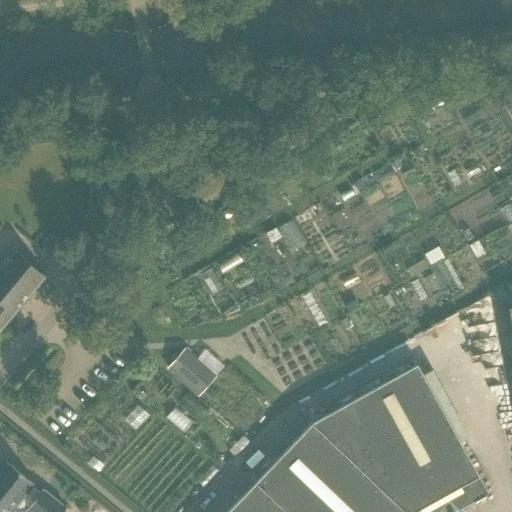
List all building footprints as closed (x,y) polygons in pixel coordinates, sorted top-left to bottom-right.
[(14,251),(0,267),(0,292),(10,301),(3,309),(11,316),(44,277),(14,251)] [(10,301),(0,292),(0,329),(11,316),(3,309),(10,301)] [(214,377),(199,364),(184,350),(168,368),(198,395),(214,377)] [(312,422),(311,423),(404,511),(437,511),(448,501),(457,510),(488,493),(416,364),(312,422)] [(404,511),(311,423),(255,482),(286,511),(404,511)] [(6,462),(0,469),(0,511),(14,511),(16,510),(26,509),(28,511),(29,511),(63,511),(66,509),(41,490),(39,492),(31,486),(33,484),(6,462)] [(286,511),(255,482),(226,511),(286,511)]
